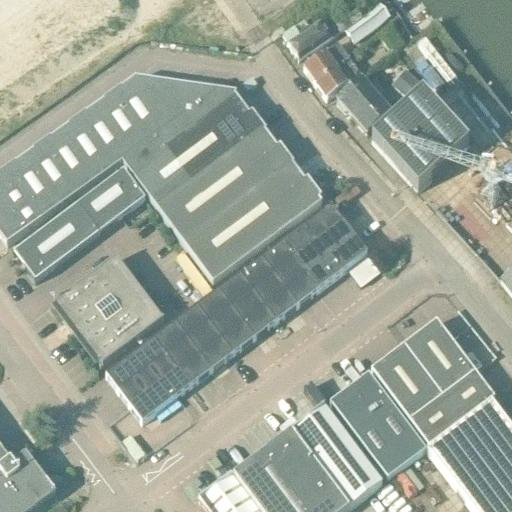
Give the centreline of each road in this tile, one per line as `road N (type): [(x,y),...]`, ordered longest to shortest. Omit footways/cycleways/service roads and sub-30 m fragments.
road 1 (unclassified): [(119,503),(439,264)]
road 2 (unclassified): [(0,161),(146,58),(272,73)]
road 3 (unclassified): [(439,264),(272,73)]
road 4 (unclassified): [(119,503),(0,344)]
